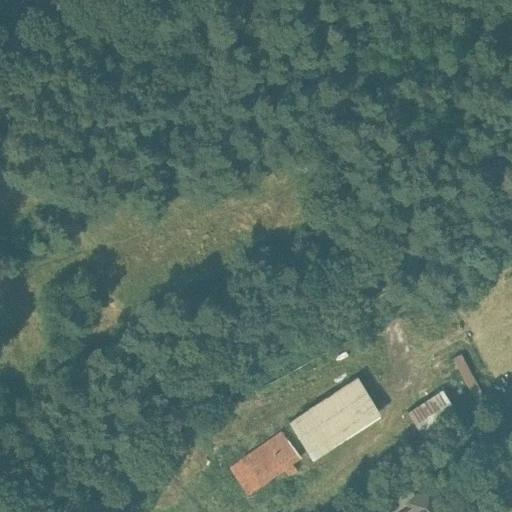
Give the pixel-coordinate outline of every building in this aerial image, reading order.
[(129,322),(103,302),(73,340),(99,360),(129,322)] [(462,350),(452,355),(473,399),(483,394),(462,350)] [(365,386),(357,374),(347,380),(290,422),(305,446),(311,441),(316,448),(379,407),(365,386)] [(459,413),(442,387),(407,410),(424,436),(459,413)] [(300,457),(282,430),(229,467),(247,493),(284,468),(289,475),(297,470),(292,462),(300,457)] [(511,485),(508,476),(503,465),(491,472),(505,497),(511,492),(511,485)] [(411,507),(403,511),(449,511),(430,484),(406,500),(411,507)]
